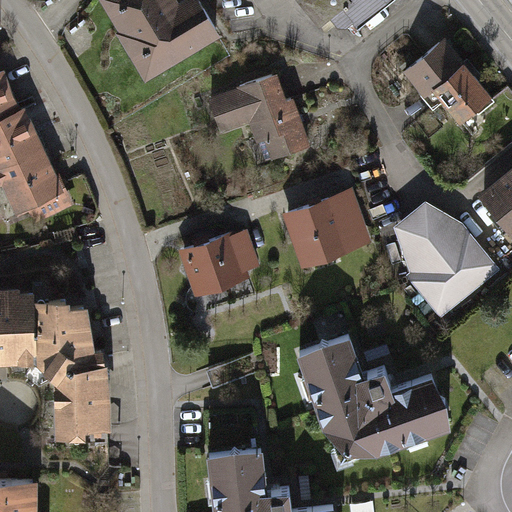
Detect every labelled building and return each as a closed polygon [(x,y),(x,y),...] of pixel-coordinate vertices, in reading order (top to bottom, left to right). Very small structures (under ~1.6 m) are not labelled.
[(118,0),(119,1),(118,5),(114,8),(125,27),(123,29),(137,51),(140,49),(144,50),(154,66),(217,28),(200,0),(183,0),(178,3),(176,0),(118,0)] [(303,0),(322,23),(333,15),(340,24),(347,24),(354,17),(359,24),(388,0),(303,0)] [(444,38),(407,69),(426,92),(435,85),(462,117),(476,106),(479,110),(494,98),(444,38)] [(0,69),(0,182),(5,180),(19,211),(32,205),(36,217),(69,202),(38,131),(1,71),(0,69)] [(241,87),(212,97),(220,120),(249,109),(266,158),(308,143),(292,97),(285,100),(275,72),(241,84),(241,87)] [(511,169),(485,192),(511,225),(511,169)] [(350,191),(293,211),(309,257),(367,237),(350,191)] [(416,273),(443,306),(493,265),(466,233),(465,234),(455,222),(427,205),(402,225),(418,271),(416,273)] [(230,232),(184,248),(198,286),(243,270),(230,232)] [(0,285),(0,362),(46,363),(58,434),(111,425),(91,300),(0,285)] [(363,372),(349,333),(301,350),(326,424),(330,422),(338,445),(345,442),(349,444),(352,452),(375,444),(376,448),(407,436),(405,430),(425,424),(427,430),(450,422),(433,373),(393,387),(385,365),(363,372)] [(366,351),(369,359),(390,351),(387,343),(366,351)] [(264,484),(260,443),(211,447),(217,511),(335,511),(334,505),(290,511),(264,484)] [(0,511),(40,511),(37,475),(0,473),(0,511)]
